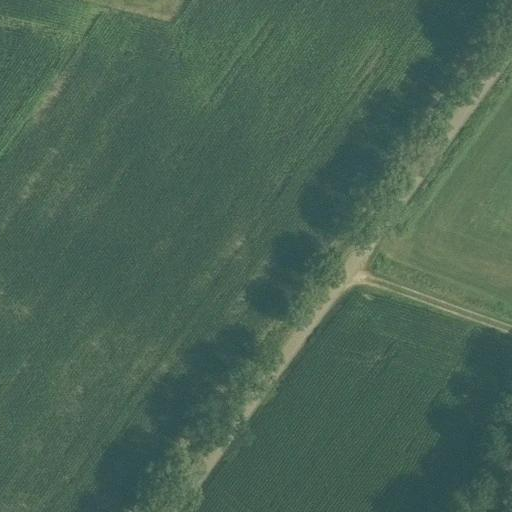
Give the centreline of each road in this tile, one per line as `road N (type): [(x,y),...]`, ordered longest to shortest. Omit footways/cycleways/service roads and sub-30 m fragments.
road 1 (tertiary): [(170,511),(511,44)]
road 2 (track): [(511,331),(345,270)]
